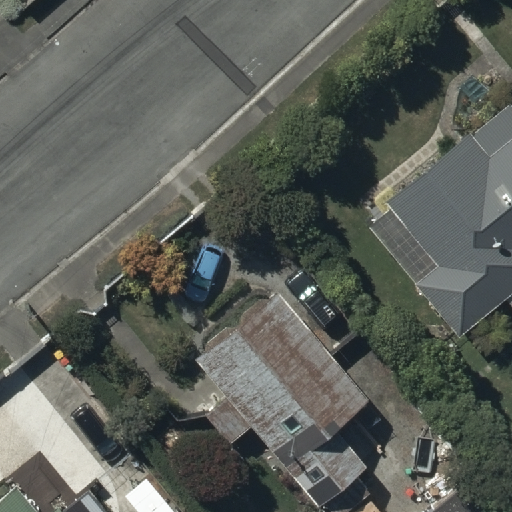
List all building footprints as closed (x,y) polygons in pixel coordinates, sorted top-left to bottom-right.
[(0,27),(9,19),(0,9),(0,27)] [(458,345),(508,306),(511,310),(511,111),(511,110),(388,208),(393,215),(370,233),(458,345)] [(204,358),(193,370),(222,404),(203,420),(226,448),(243,433),(310,511),(315,511),(318,509),(320,511),(348,511),(365,498),(354,486),(365,477),(355,466),(368,455),(345,429),(370,408),(276,298),(267,305),(263,301),(201,354),(204,358)] [(494,511),(469,484),(436,511),(494,511)] [(29,511),(15,495),(0,507),(0,511),(29,511)]
